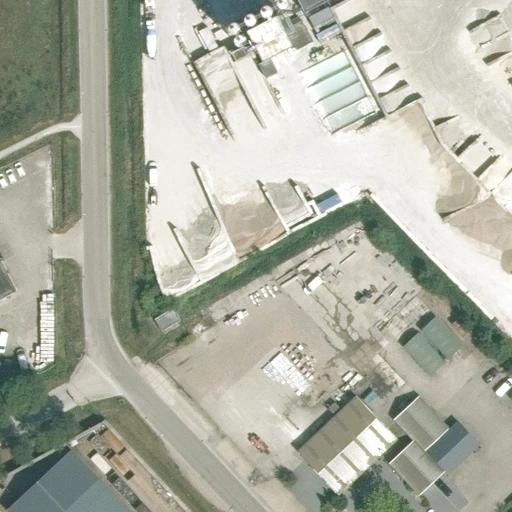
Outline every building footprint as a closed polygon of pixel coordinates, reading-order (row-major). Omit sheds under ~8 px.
[(298,0),(305,13),(330,0),(298,0)] [(247,31),(263,62),(294,46),(296,51),(313,42),(302,20),(286,29),(278,15),(247,31)] [(217,16),(203,25),(219,50),(233,41),(217,16)] [(221,130),(239,120),(222,89),(204,99),(221,130)] [(281,201),(254,211),(262,231),(288,221),(281,201)] [(0,298),(15,291),(0,262),(0,298)] [(175,308),(156,319),(163,331),(182,321),(175,308)] [(435,316),(420,330),(448,359),(462,345),(435,316)] [(402,347),(430,376),(444,362),(417,333),(402,347)] [(397,441),(355,396),(296,452),(338,496),(397,441)] [(423,451),(448,427),(434,412),(419,396),(394,421),(408,436),(413,441),(389,464),(418,495),(443,472),(433,462),(435,460),(448,474),(479,445),(457,422),(424,453),(423,451)] [(5,511),(126,511),(96,478),(68,449),(3,509),(5,511)]
